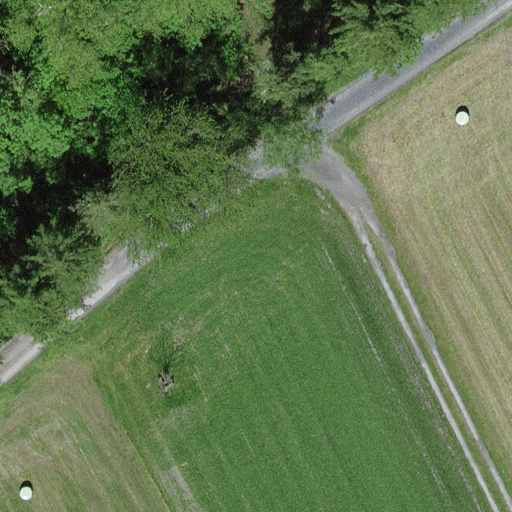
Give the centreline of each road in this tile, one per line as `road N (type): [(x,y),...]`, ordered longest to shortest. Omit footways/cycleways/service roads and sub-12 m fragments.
road 1 (track): [(0,395),(305,140),(496,0)]
road 2 (track): [(511,498),(357,178),(305,140)]
